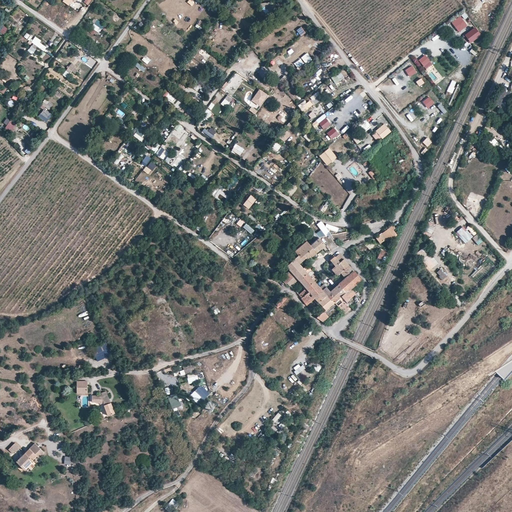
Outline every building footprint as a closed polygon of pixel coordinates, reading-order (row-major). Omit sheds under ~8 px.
[(261,11),(274,10),(274,2),(261,3),(261,11)] [(84,5),(78,12),(82,15),(88,8),(84,5)] [(459,33),(468,25),(460,15),(451,23),(459,33)] [(199,19),(195,26),(200,29),(204,22),(199,19)] [(296,30),(301,37),(306,33),(301,27),(296,30)] [(476,27),(465,35),(471,43),(482,35),(476,27)] [(206,58),(209,54),(202,49),(199,53),(206,58)] [(309,53),(302,56),(304,62),(311,60),(309,53)] [(471,64),(475,58),(469,54),(465,61),(471,64)] [(426,55),(419,60),(424,67),(431,62),(426,55)] [(144,71),(146,68),(137,63),(135,67),(144,71)] [(432,64),(425,71),(428,74),(435,67),(432,64)] [(412,65),(405,70),(409,77),(417,72),(412,65)] [(331,77),(336,84),(345,78),(340,71),(331,77)] [(420,86),(425,83),(422,78),(416,82),(420,86)] [(437,87),(443,92),(448,87),(443,82),(437,87)] [(174,104),(178,98),(167,90),(163,96),(174,104)] [(260,90),(253,101),(260,106),(267,95),(260,90)] [(227,95),(221,104),(226,108),(233,99),(227,95)] [(430,96),(422,101),(428,108),(435,103),(430,96)] [(303,112),(310,108),(305,101),(298,105),(303,112)] [(131,113),(125,117),(127,120),(138,112),(135,109),(133,111),(129,107),(127,108),(131,113)] [(45,108),(41,113),(47,119),(51,114),(45,108)] [(331,120),(337,115),(332,110),(326,115),(331,120)] [(407,117),(412,123),(418,118),(413,112),(407,117)] [(319,123),(324,130),(331,124),(326,117),(319,123)] [(361,124),(367,131),(372,127),(366,120),(361,124)] [(392,132),(385,124),(376,130),(383,139),(392,132)] [(143,141),(147,132),(136,127),(132,135),(143,141)] [(332,139),(339,134),(335,127),(327,132),(332,139)] [(209,130),(204,128),(202,133),(213,138),(216,131),(210,128),(209,130)] [(280,139),(284,142),(291,133),(286,130),(280,139)] [(353,138),(357,144),(362,141),(359,135),(353,138)] [(496,147),(499,140),(491,136),(488,143),(496,147)] [(428,147),(432,142),(427,137),(423,143),(428,147)] [(162,144),(159,149),(153,145),(150,150),(163,159),(169,149),(162,144)] [(232,151),(240,156),(245,149),(236,144),(232,151)] [(29,155),(33,149),(29,145),(24,151),(29,155)] [(337,158),(330,148),(320,156),(327,166),(337,158)] [(118,165),(124,155),(120,153),(114,163),(118,165)] [(177,167),(181,162),(169,155),(166,161),(177,167)] [(202,174),(200,179),(209,184),(211,179),(202,174)] [(217,198),(221,194),(225,198),(229,194),(220,185),(212,193),(217,198)] [(243,206),(250,210),(257,199),(250,195),(243,206)] [(324,213),(331,202),(328,200),(321,211),(324,213)] [(317,233),(319,239),(330,235),(324,221),(317,223),(321,231),(317,233)] [(263,232),(265,228),(257,224),(255,227),(263,232)] [(393,225),(376,238),(380,244),(386,240),(388,243),(397,236),(393,230),(395,229),(393,225)] [(467,242),(474,236),(464,226),(457,232),(467,242)] [(325,246),(319,239),(312,246),(316,252),(318,253),(325,246)] [(299,257),(312,246),(308,242),(295,252),(299,257)] [(312,256),(316,252),(312,246),(299,257),(302,260),(303,262),(311,255),(312,256)] [(352,255),(359,250),(356,247),(349,251),(352,255)] [(388,253),(381,250),(378,258),(382,260),(384,256),(387,257),(388,253)] [(339,255),(336,258),(334,256),(330,261),(335,267),(340,263),(344,260),(339,255)] [(301,260),(299,257),(286,267),(290,272),(283,278),(288,283),(289,283),(295,277),(303,269),(298,263),(301,260)] [(349,266),(344,260),(340,263),(345,270),(349,266)] [(340,263),(335,267),(332,269),(337,276),(340,273),(345,270),(340,263)] [(435,264),(431,268),(441,280),(446,276),(435,264)] [(349,266),(345,270),(340,273),(346,280),(355,272),(349,266)] [(303,269),(295,277),(289,283),(292,287),(299,282),(305,289),(298,295),(302,299),(307,306),(315,299),(323,291),(320,288),(317,285),(308,274),(303,269)] [(312,271),(308,274),(317,285),(318,283),(315,280),(318,278),(312,271)] [(355,272),(346,280),(337,287),(344,295),(358,284),(362,281),(355,272)] [(362,289),(358,284),(344,295),(342,297),(347,303),(356,295),(362,289)] [(337,287),(330,292),(328,295),(335,304),(336,305),(344,315),(351,309),(347,303),(342,297),(344,295),(337,287)] [(327,288),(323,291),(315,299),(318,303),(319,302),(328,295),(330,292),(327,288)] [(279,309),(280,306),(286,308),(289,298),(280,295),(275,307),(279,309)] [(335,304),(328,295),(319,302),(326,311),(331,307),(332,308),(336,305),(335,304)] [(356,295),(347,303),(351,309),(352,308),(360,300),(356,295)] [(211,308),(215,315),(220,312),(217,305),(211,308)] [(326,311),(324,312),(318,318),(319,319),(324,322),(329,318),(328,317),(331,315),(328,312),(332,308),(331,307),(326,311)] [(330,341),(324,337),(320,343),(323,346),(326,342),(327,343),(328,343),(330,341)] [(106,342),(94,347),(97,354),(109,349),(106,342)] [(298,375),(304,369),(300,363),(293,368),(298,375)] [(192,365),(184,368),(184,370),(180,371),(181,376),(195,371),(192,365)] [(302,374),(310,378),(312,373),(304,369),(302,374)] [(188,383),(198,381),(197,373),(187,375),(188,383)] [(88,394),(88,381),(77,381),(78,394),(88,394)] [(165,389),(168,394),(174,391),(170,385),(165,389)] [(377,386),(373,394),(379,397),(383,389),(377,386)] [(201,398),(203,400),(209,394),(203,389),(199,395),(193,389),(188,395),(197,402),(201,398)] [(108,416),(115,413),(106,392),(99,394),(100,397),(96,397),(96,396),(91,396),(91,402),(96,402),(96,403),(99,403),(99,405),(103,404),(108,416)] [(168,397),(172,409),(181,406),(177,394),(168,397)] [(14,453),(19,448),(15,444),(10,449),(14,453)] [(43,452),(35,444),(18,461),(26,469),(34,460),(33,460),(37,456),(38,458),(40,458),(43,454),(43,452)]
